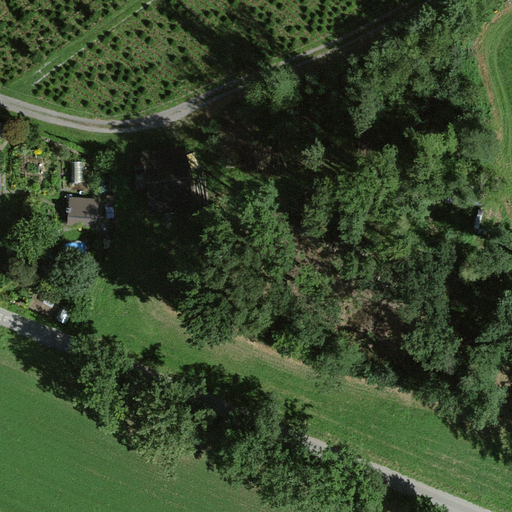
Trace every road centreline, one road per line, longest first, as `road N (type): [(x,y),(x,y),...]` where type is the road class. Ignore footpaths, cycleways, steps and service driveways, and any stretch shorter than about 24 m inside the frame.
road 1 (residential): [(460,511),(0,316)]
road 2 (track): [(0,102),(89,126),(156,121),(404,0)]
